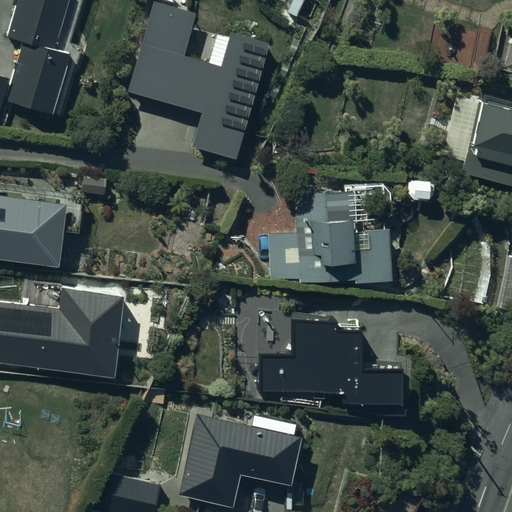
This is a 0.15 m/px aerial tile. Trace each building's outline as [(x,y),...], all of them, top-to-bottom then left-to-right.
[(2,97),(48,111),(66,52),(51,47),(65,0),(13,0),(3,35),(19,40),(2,97)] [(511,30),(503,68),(511,70),(511,30)] [(511,98),(480,91),(478,99),(476,99),(476,100),(454,94),(438,154),(457,158),(455,170),(511,183),(511,98)] [(428,175),(409,175),(408,180),(403,180),(403,192),(408,192),(408,196),(422,196),(422,199),(433,199),(433,180),(428,180),(428,175)] [(386,180),(289,188),(292,229),(265,230),(268,279),(294,278),(294,281),(349,278),(349,281),(386,279),(382,213),(388,213),(386,180)] [(0,256),(53,262),(60,199),(0,193),(0,256)] [(86,297),(0,279),(0,358),(69,373),(86,297)] [(257,389),(294,390),(294,395),(305,395),(305,390),(325,390),(325,396),(333,396),(332,405),(393,405),(393,365),(354,364),(355,325),(330,325),(330,317),(288,316),(287,351),(257,351),(257,389)]
